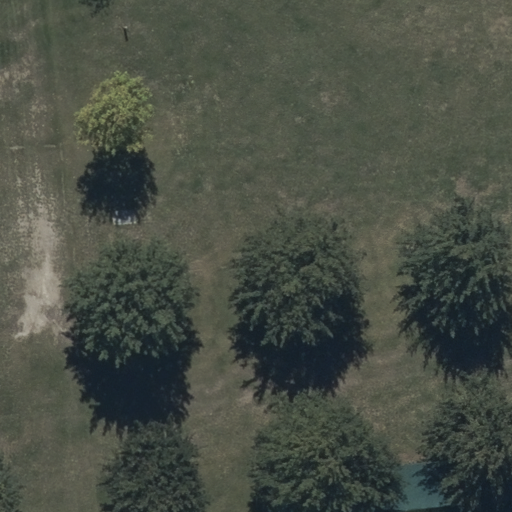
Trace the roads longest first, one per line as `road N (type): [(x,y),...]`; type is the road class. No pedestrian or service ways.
road 1 (track): [(0,403),(511,346)]
road 2 (track): [(0,230),(30,511)]
